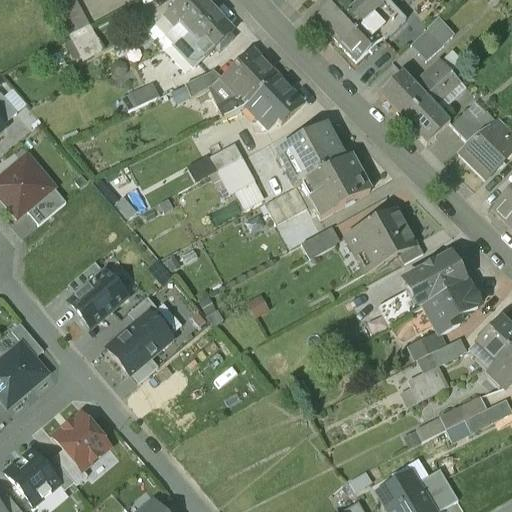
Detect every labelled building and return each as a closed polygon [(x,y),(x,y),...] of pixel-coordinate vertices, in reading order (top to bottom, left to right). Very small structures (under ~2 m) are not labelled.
[(73,0),(47,0),(69,40),(89,29),(73,0)] [(200,0),(175,0),(170,5),(174,9),(162,20),(174,32),(166,39),(174,48),(178,46),(187,37),(213,13),(200,0)] [(342,0),(341,0),(336,0),(313,22),(338,50),(365,25),(386,5),(387,4),(383,0),(355,0),(354,2),(357,5),(352,11),(342,0)] [(365,25),(338,50),(355,68),(381,43),(383,45),(405,24),(386,5),(365,25)] [(213,13),(187,37),(196,47),(191,52),(202,63),(214,51),(218,56),(230,45),(226,40),(232,34),(213,13)] [(437,24),(410,51),(424,67),(453,40),(437,24)] [(89,29),(69,40),(81,62),(101,51),(89,29)] [(276,80),(250,53),(221,81),(238,100),(217,111),(222,122),(241,113),(244,110),(276,80)] [(435,64),(410,88),(423,103),(449,79),(435,64)] [(399,77),(375,98),(400,124),(423,103),(410,88),(399,77)] [(208,78),(184,89),(190,103),(215,92),(208,78)] [(302,108),(276,80),(244,110),(266,134),(276,125),(280,129),(302,108)] [(153,89),(131,99),(137,111),(158,101),(153,89)] [(0,130),(0,131),(16,117),(0,98),(0,130)] [(423,103),(400,124),(423,149),(446,127),(423,103)] [(470,106),(446,127),(467,149),(485,135),(492,130),(470,106)] [(325,132),(275,159),(285,176),(290,173),(298,189),(300,188),(343,165),(325,132)] [(467,149),(455,160),(480,184),(507,157),(511,161),(511,159),(511,142),(504,135),(495,144),(485,135),(467,149)] [(235,147),(208,162),(216,176),(241,162),(235,147)] [(343,165),(300,188),(319,223),(369,195),(350,161),(343,165)] [(254,185),(241,162),(216,176),(229,199),(254,185)] [(31,176),(21,164),(0,181),(0,204),(15,223),(25,215),(52,191),(36,173),(31,176)] [(511,190),(489,214),(506,231),(511,224),(511,190)] [(52,191),(25,215),(37,230),(65,206),(52,191)] [(295,191),(263,209),(274,229),(306,211),(295,191)] [(394,215),(345,242),(365,278),(396,260),(414,250),(412,247),(407,239),(410,237),(403,225),(401,227),(394,215)] [(331,231),(299,248),(308,264),(340,246),(331,231)] [(414,250),(396,260),(402,270),(423,258),(416,245),(412,247),(414,250)] [(448,261),(404,285),(410,295),(420,313),(421,312),(463,289),(448,261)] [(66,290),(74,300),(102,276),(94,267),(66,290)] [(126,302),(104,275),(102,276),(74,300),(66,306),(89,333),(126,302)] [(463,289),(421,312),(437,341),(458,329),(455,323),(476,311),(463,289)] [(410,295),(377,312),(387,331),(420,313),(410,295)] [(126,318),(134,328),(148,316),(150,318),(156,313),(146,301),(126,318)] [(150,318),(148,316),(134,328),(105,352),(128,380),(129,379),(149,362),(171,344),(150,318)] [(511,336),(498,323),(473,348),(482,357),(475,364),(486,374),(493,368),(511,348),(511,336)] [(42,355),(19,328),(10,335),(20,347),(33,363),(42,355)] [(430,342),(409,353),(415,366),(436,355),(430,342)] [(436,355),(415,366),(422,379),(462,359),(455,345),(436,355)] [(20,347),(0,364),(0,404),(6,412),(46,378),(33,363),(20,347)] [(511,348),(493,368),(486,374),(505,394),(511,386),(511,348)] [(157,371),(149,362),(129,379),(137,388),(157,371)] [(436,379),(411,391),(418,406),(443,393),(436,379)] [(478,402),(438,422),(444,435),(485,415),(478,402)] [(485,415),(444,435),(450,447),(510,417),(504,405),(485,415)] [(79,418),(52,441),(62,453),(80,475),(81,474),(108,451),(79,418)] [(86,480),(81,474),(80,475),(62,453),(52,463),(72,487),(75,490),(86,480)] [(30,455),(4,477),(32,511),(58,489),(40,467),(30,455)] [(52,463),(49,459),(40,467),(58,489),(63,495),(72,487),(52,463)] [(444,511),(457,505),(439,474),(416,487),(430,511),(444,511)] [(410,477),(375,497),(383,511),(430,511),(416,487),(410,477)] [(17,511),(4,497),(0,500),(0,509),(2,511),(17,511)]
